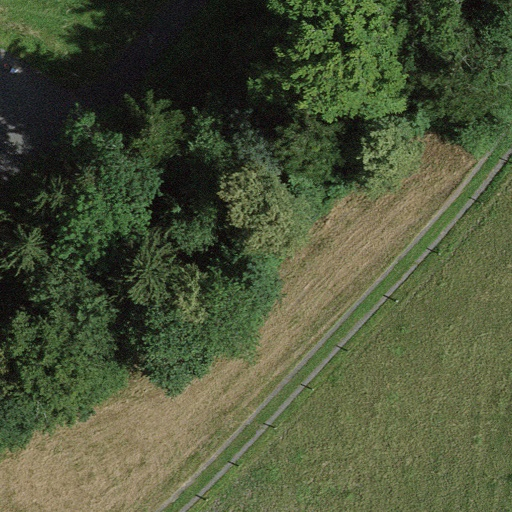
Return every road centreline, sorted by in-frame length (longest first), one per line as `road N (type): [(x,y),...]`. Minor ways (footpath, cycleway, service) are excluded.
road 1 (unknown): [(176,511),(511,142)]
road 2 (residential): [(0,172),(38,136),(102,101),(200,0)]
